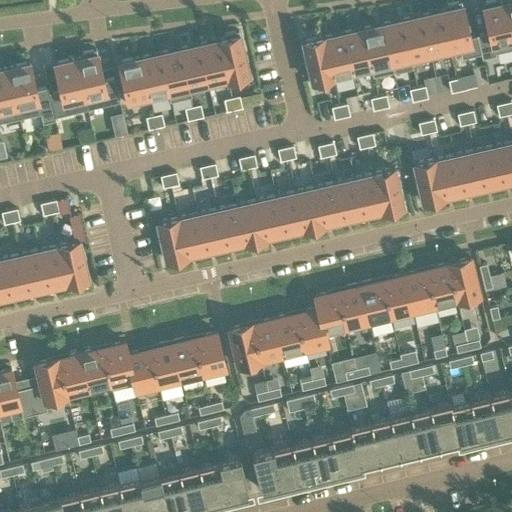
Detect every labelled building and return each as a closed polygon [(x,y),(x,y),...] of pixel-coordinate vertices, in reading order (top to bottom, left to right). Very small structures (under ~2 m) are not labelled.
[(445,7),(440,8),(450,52),(458,50),(460,57),(481,53),(476,34),(469,36),(461,3),(460,0),(458,0),(445,3),(445,7)] [(511,36),(503,0),(501,0),(498,1),(498,0),(486,0),(482,1),(488,30),(476,33),(476,34),(481,53),(482,57),(495,53),(495,51),(511,47),(511,36)] [(511,0),(503,0),(511,36),(511,0)] [(450,52),(440,8),(420,12),(431,57),(450,52)] [(431,57),(420,12),(401,17),(410,56),(409,57),(410,61),(431,57)] [(410,56),(401,17),(382,21),(391,61),(392,61),(409,57),(410,56)] [(391,61),(382,21),(362,26),(372,70),(371,70),(372,75),(394,70),(392,61),(391,61)] [(372,70),(362,26),(343,30),(353,75),(371,70),(372,70)] [(249,77),(238,29),(222,32),(223,36),(218,37),(228,81),(249,77)] [(353,75),(343,30),(326,34),(323,35),(333,79),(353,75)] [(333,79),(323,35),(302,39),(312,84),(333,79)] [(228,81),(218,37),(198,41),(208,86),(228,81)] [(208,86),(198,41),(179,46),(189,90),(190,90),(208,86)] [(189,90),(179,46),(159,50),(169,95),(168,95),(169,100),(191,95),(190,90),(189,90)] [(81,55),(75,56),(87,107),(120,100),(114,77),(103,79),(96,48),(80,51),(81,55)] [(169,95),(159,50),(140,55),(150,99),(168,95),(169,95)] [(150,99),(140,55),(118,60),(129,104),(150,99)] [(87,107),(75,56),(54,61),(60,89),(49,91),(54,115),(87,107)] [(54,115),(49,91),(48,85),(35,88),(29,60),(8,65),(19,116),(40,112),(42,121),(55,118),(54,115)] [(0,120),(19,116),(8,65),(0,66),(0,120)] [(466,87),(464,75),(456,77),(459,89),(466,87)] [(459,89),(456,77),(448,79),(451,91),(459,89)] [(427,96),(426,88),(425,84),(417,86),(419,98),(427,96)] [(419,98),(417,86),(409,87),(412,99),(419,98)] [(388,105),(386,93),(378,94),(380,107),(388,105)] [(242,106),(239,94),(231,96),(234,108),(242,106)] [(380,107),(378,94),(370,96),(373,108),(380,107)] [(234,108),(231,96),(223,98),(226,110),(234,108)] [(506,113),(504,101),(496,103),(498,115),(506,113)] [(349,114),(347,102),(339,103),(341,115),(349,114)] [(203,115),(200,103),(192,105),(195,117),(203,115)] [(341,115),(339,103),(331,105),(334,117),(341,115)] [(195,117),(192,105),(184,106),(187,118),(195,117)] [(475,120),(472,108),(465,110),(467,122),(475,120)] [(467,122),(465,110),(456,112),(459,124),(467,122)] [(164,124),(161,112),(153,114),(156,126),(164,124)] [(156,126),(153,114),(145,115),(148,127),(156,126)] [(436,129),(434,117),(426,119),(428,131),(436,129)] [(428,131),(426,119),(418,121),(420,133),(428,131)] [(375,143),(372,131),(364,133),(367,145),(375,143)] [(367,145),(364,133),(356,135),(359,147),(367,145)] [(511,178),(511,139),(497,142),(493,143),(501,181),(511,178)] [(336,152),(333,140),(325,142),(328,154),(336,152)] [(328,154),(325,142),(317,144),(320,156),(328,154)] [(501,181),(493,143),(473,148),(482,186),(500,181),(501,181)] [(295,156),(293,144),(285,145),(288,157),(295,156)] [(288,157),(285,145),(277,147),(280,159),(288,157)] [(482,186),(473,148),(454,152),(462,190),(482,186)] [(256,164),(254,152),(246,154),(249,166),(256,164)] [(462,190),(454,152),(435,157),(435,156),(434,156),(443,195),(444,195),(444,194),(462,190)] [(249,166),(246,154),(238,156),(241,168),(249,166)] [(443,195),(434,156),(413,161),(422,200),(443,195)] [(217,173),(215,161),(207,163),(210,175),(217,173)] [(210,175),(207,163),(199,165),(202,177),(210,175)] [(381,209),(403,204),(394,166),(373,170),(381,209)] [(178,182),(176,170),(175,170),(168,172),(170,184),(178,182)] [(381,209),(373,170),(372,171),(353,175),(362,213),(380,209),(381,209)] [(170,184),(168,172),(160,174),(163,186),(170,184)] [(362,213),(353,175),(334,180),(342,217),(362,213)] [(342,217),(334,180),(314,184),(323,222),(342,217)] [(323,222),(314,184),(297,188),(295,189),(303,226),(323,222)] [(303,226),(295,189),(275,193),(284,231),(303,226)] [(284,231),(275,193),(257,197),(256,198),(264,235),(284,231)] [(58,210),(56,198),(48,199),(50,211),(58,210)] [(264,235),(256,198),(236,202),(245,240),(264,235)] [(50,211),(48,199),(40,201),(42,213),(50,211)] [(245,240),(236,202),(217,206),(225,244),(245,240)] [(225,244),(217,206),(197,211),(206,248),(225,244)] [(19,219),(17,207),(9,208),(11,220),(19,219)] [(11,220),(9,208),(1,210),(3,222),(11,220)] [(206,248),(197,211),(179,215),(178,215),(186,253),(187,253),(195,251),(206,248)] [(186,253),(178,215),(156,220),(165,258),(186,253)] [(88,276),(79,238),(57,242),(58,243),(66,280),(66,281),(88,276)] [(66,280),(58,243),(38,247),(47,285),(66,280)] [(47,285),(38,247),(19,252),(27,289),(47,285)] [(27,289),(19,252),(0,255),(0,260),(8,294),(27,289)] [(479,291),(470,255),(447,260),(456,297),(479,291)] [(456,297),(447,260),(425,266),(434,302),(456,297)] [(489,274),(486,262),(478,264),(481,275),(489,274)] [(434,302),(425,266),(403,271),(413,312),(427,309),(426,304),(434,302)] [(413,312),(403,271),(381,277),(389,313),(388,313),(389,318),(391,317),(413,312)] [(492,285),(489,274),(481,275),(484,287),(492,285)] [(389,313),(381,277),(371,279),(370,277),(358,280),(367,318),(388,313),(389,313)] [(367,318),(358,280),(346,283),(346,285),(336,287),(345,324),(367,318)] [(345,324),(336,287),(313,293),(315,300),(316,305),(317,304),(323,329),(324,329),(345,324)] [(323,329),(317,304),(316,305),(295,310),(304,346),(327,340),(324,329),(323,329)] [(499,316),(496,304),(489,306),(491,317),(499,316)] [(304,346),(295,310),(273,315),(281,351),(304,346)] [(281,351),(273,315),(250,321),(259,357),(281,351)] [(259,357),(250,321),(227,326),(236,362),(259,357)] [(226,370),(216,329),(193,335),(202,371),(201,371),(202,376),(226,370)] [(202,371),(193,335),(183,337),(182,335),(170,338),(179,376),(180,376),(201,371),(202,371)] [(478,337),(466,340),(468,348),(480,345),(478,337)] [(179,376),(170,338),(158,341),(158,343),(148,345),(157,382),(156,382),(157,386),(181,380),(180,376),(179,376)] [(134,382),(126,351),(127,350),(124,339),(101,344),(110,381),(109,381),(111,388),(112,388),(133,383),(134,382)] [(468,348),(466,340),(455,343),(457,351),(468,348)] [(110,381),(101,344),(79,350),(88,386),(109,381),(110,381)] [(157,382),(148,345),(127,350),(126,351),(134,382),(133,383),(134,387),(135,387),(156,382),(157,382)] [(446,353),(444,345),(433,348),(434,356),(446,353)] [(415,348),(401,351),(402,356),(404,363),(417,360),(416,352),(415,348)] [(493,356),(491,348),(479,351),(481,359),(493,356)] [(88,386),(79,350),(57,355),(66,391),(88,386)] [(473,361),(471,353),(459,356),(461,364),(473,361)] [(39,382),(28,385),(34,412),(47,409),(46,406),(68,400),(66,391),(57,355),(34,361),(37,373),(39,382)] [(404,363),(402,356),(388,359),(390,367),(404,363)] [(461,364),(459,356),(448,359),(450,366),(461,364)] [(431,363),(420,365),(422,373),(433,371),(431,363)] [(369,372),(367,364),(356,367),(358,375),(369,372)] [(420,365),(408,368),(410,376),(422,373),(420,365)] [(34,412),(28,385),(16,388),(11,366),(0,368),(0,407),(19,403),(21,415),(34,412)] [(358,375),(356,367),(344,370),(346,377),(358,375)] [(394,380),(392,372),(380,375),(382,383),(394,380)] [(325,382),(323,375),(311,378),(313,385),(325,382)] [(382,383),(380,375),(368,378),(370,386),(382,383)] [(313,385),(311,378),(300,380),(302,388),(313,385)] [(354,390),(352,382),(341,385),(342,392),(354,390)] [(342,392),(341,385),(329,387),(331,395),(342,392)] [(281,393),(279,386),(267,388),(269,396),(281,393)] [(269,396),(267,388),(255,391),(257,399),(269,396)] [(511,426),(511,399),(509,389),(490,394),(498,430),(511,426)] [(489,390),(468,395),(469,399),(470,399),(479,435),(498,430),(490,394),(489,390)] [(314,399),(313,391),(299,395),(301,403),(303,402),(314,399)] [(299,395),(285,398),(287,406),(288,410),(304,406),(303,402),(301,403),(299,395)] [(223,407),(221,399),(209,402),(211,410),(223,407)] [(479,435),(470,399),(469,399),(451,403),(450,403),(458,437),(457,437),(458,440),(459,440),(479,435)] [(275,409),(273,401),(261,404),(263,412),(275,409)] [(458,437),(450,403),(451,403),(450,401),(449,401),(429,406),(438,442),(457,437),(458,437)] [(211,410),(209,402),(198,405),(199,413),(211,410)] [(263,412),(261,404),(249,407),(251,415),(263,412)] [(438,442),(429,406),(410,411),(418,447),(438,442)] [(410,407),(388,412),(389,416),(390,415),(399,452),(418,447),(410,411),(410,407)] [(179,418),(177,410),(165,413),(167,421),(179,418)] [(167,421),(165,413),(153,416),(155,423),(167,421)] [(222,422),(220,414),(208,417),(210,424),(222,422)] [(399,452),(390,415),(370,420),(379,457),(399,452)] [(210,424),(208,417),(196,419),(198,427),(210,424)] [(379,457),(370,420),(349,425),(350,428),(351,427),(359,461),(360,461),(379,457)] [(134,428),(132,421),(121,424),(123,431),(134,428)] [(182,431),(180,423),(168,426),(170,434),(182,431)] [(123,431),(121,424),(109,426),(111,434),(123,431)] [(170,434),(168,426),(157,429),(159,437),(170,434)] [(359,461),(351,427),(350,428),(331,432),(340,468),(360,463),(360,461),(359,461)] [(90,439),(88,432),(76,434),(78,442),(90,439)] [(340,468),(331,432),(311,437),(320,473),(340,468)] [(142,441),(140,433),(129,436),(131,444),(142,441)] [(131,444),(129,436),(117,439),(119,447),(131,444)] [(320,473),(311,437),(292,442),(291,442),(300,478),(320,473)] [(291,438),(270,443),(271,447),(272,447),(280,483),(300,478),(291,442),(292,442),(291,438)] [(103,451),(101,443),(89,446),(91,453),(103,451)] [(91,453),(89,446),(78,448),(79,456),(91,453)] [(280,483),(272,447),(271,447),(251,452),(260,488),(280,483)] [(63,460),(61,452),(50,455),(51,463),(63,460)] [(51,463),(50,455),(38,458),(40,466),(51,463)] [(248,491),(239,455),(219,459),(227,496),(248,491)] [(227,496),(219,459),(199,464),(207,501),(227,496)] [(23,470),(22,462),(10,465),(12,473),(23,470)] [(207,501),(199,464),(179,469),(188,505),(207,501)] [(12,473),(10,465),(0,467),(0,475),(12,473)] [(188,505),(179,469),(159,474),(168,510),(188,505)] [(160,511),(168,510),(159,474),(140,479),(139,479),(147,511),(160,511)] [(147,511),(139,479),(140,479),(139,476),(119,481),(126,511),(147,511)] [(126,511),(119,481),(99,486),(105,511),(126,511)] [(105,511),(99,486),(79,491),(84,511),(105,511)] [(84,511),(79,491),(59,496),(63,511),(84,511)] [(42,511),(40,500),(39,496),(18,501),(19,508),(20,508),(21,511),(42,511)] [(63,511),(59,496),(40,500),(42,511),(63,511)]
